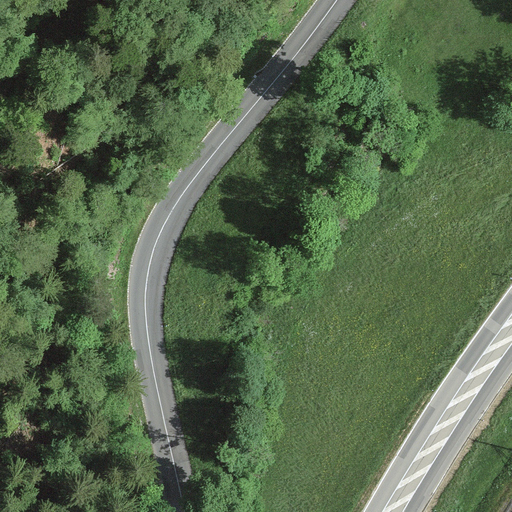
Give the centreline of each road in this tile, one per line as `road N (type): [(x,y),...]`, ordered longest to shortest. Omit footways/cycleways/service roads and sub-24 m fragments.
road 1 (secondary): [(185,511),(148,325),(153,254),(195,180),(336,0)]
road 2 (primary): [(511,330),(396,511)]
road 3 (track): [(0,107),(68,0)]
